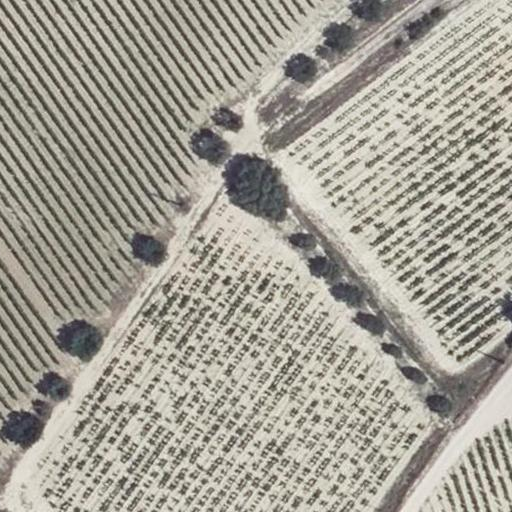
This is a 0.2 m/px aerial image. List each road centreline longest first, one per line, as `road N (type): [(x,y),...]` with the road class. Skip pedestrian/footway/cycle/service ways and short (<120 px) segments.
road 1 (track): [(18,511),(11,488),(246,144),(435,0)]
road 2 (track): [(409,511),(511,372)]
